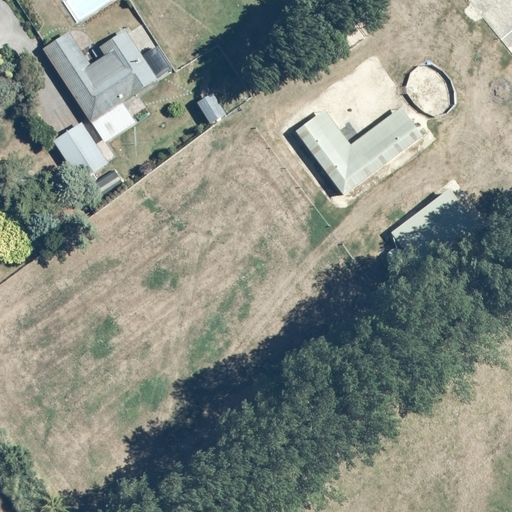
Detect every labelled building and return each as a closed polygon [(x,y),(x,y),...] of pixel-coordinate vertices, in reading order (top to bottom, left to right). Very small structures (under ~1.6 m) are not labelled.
[(435,22),(417,0),(395,0),(421,33),(435,22)] [(156,45),(139,56),(122,30),(96,48),(100,54),(90,61),(69,30),(40,49),(103,144),(133,124),(119,103),(138,90),(171,68),(156,45)] [(205,90),(189,103),(205,124),(221,111),(205,90)] [(422,136),(400,106),(348,145),(324,112),(294,134),(340,196),(422,136)] [(109,162),(82,123),(54,142),(81,181),(109,162)] [(122,184),(113,170),(84,190),(93,204),(122,184)]
